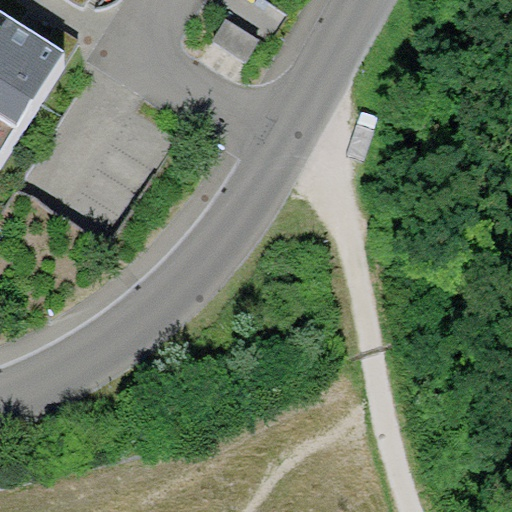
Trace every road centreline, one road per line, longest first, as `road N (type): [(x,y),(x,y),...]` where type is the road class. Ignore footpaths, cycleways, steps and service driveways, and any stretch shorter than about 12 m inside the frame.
road 1 (residential): [(0,404),(53,389),(185,296),(355,0)]
road 2 (track): [(295,101),(358,240),(378,381),(424,511)]
